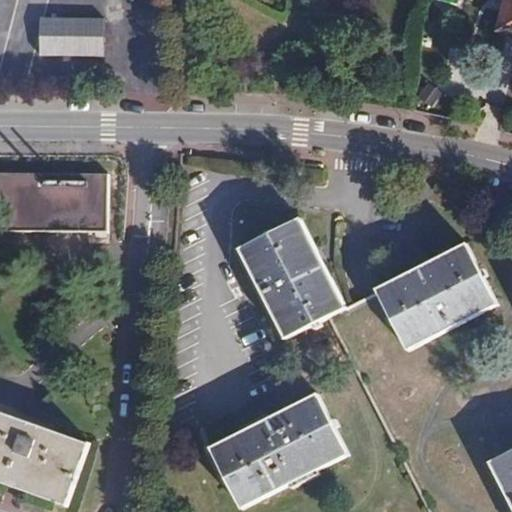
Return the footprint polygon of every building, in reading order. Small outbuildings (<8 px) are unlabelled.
[(511,0),(507,0),(499,30),(511,33),(511,0)] [(103,34),(103,19),(40,18),(39,56),(102,57),(102,43),(103,34)] [(109,176),(0,173),(0,231),(108,233),(109,176)] [(348,310),(301,220),(241,251),(289,341),(348,310)] [(378,291),(409,351),(499,306),(467,245),(378,291)] [(67,327),(79,344),(107,325),(95,308),(67,327)] [(243,509),(350,455),(320,395),(212,450),(243,509)] [(0,483),(68,508),(91,446),(0,413),(0,483)] [(511,453),(492,464),(511,503),(511,453)]
